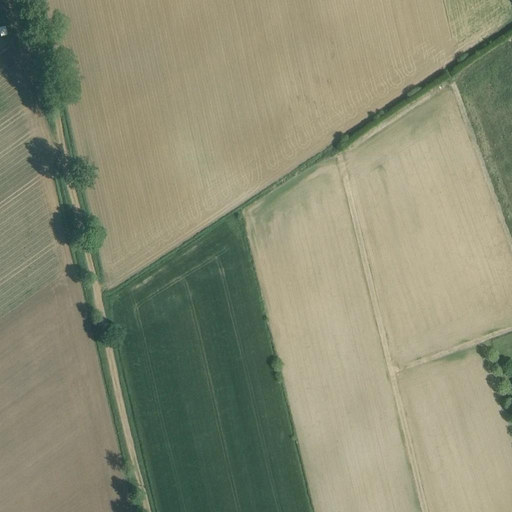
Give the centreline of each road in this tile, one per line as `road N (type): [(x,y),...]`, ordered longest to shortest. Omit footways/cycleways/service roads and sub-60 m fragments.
road 1 (track): [(511,247),(451,80),(339,155),(425,511)]
road 2 (track): [(145,511),(27,0)]
road 3 (track): [(391,372),(511,328)]
